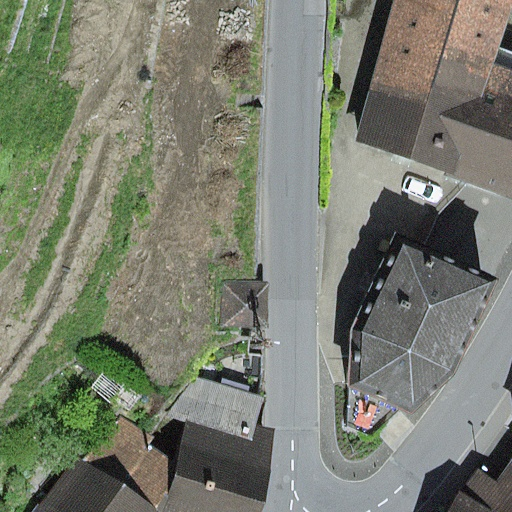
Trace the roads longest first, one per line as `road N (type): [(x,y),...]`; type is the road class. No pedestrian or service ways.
road 1 (tertiary): [(302,0),(291,431),(298,511)]
road 2 (tertiary): [(369,511),(440,450),(511,333)]
